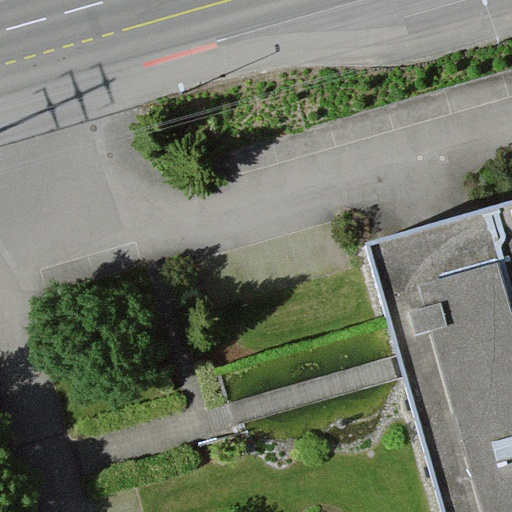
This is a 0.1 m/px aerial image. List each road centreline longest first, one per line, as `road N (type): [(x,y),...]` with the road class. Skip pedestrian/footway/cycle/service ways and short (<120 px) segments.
road 1 (residential): [(0,86),(55,249),(0,265)]
road 2 (secondary): [(0,56),(209,0)]
